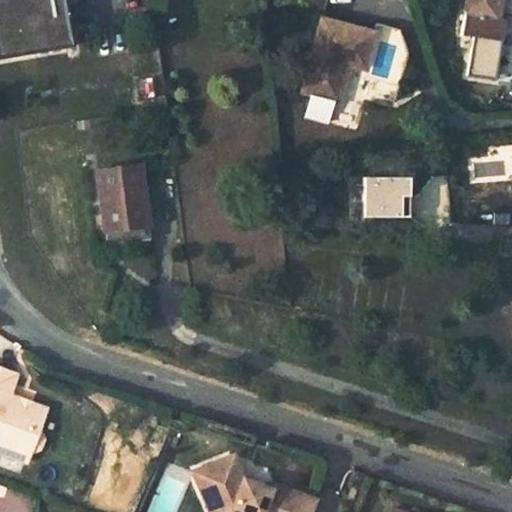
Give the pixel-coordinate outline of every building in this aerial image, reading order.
[(0,0),(0,61),(71,49),(62,0),(0,0)] [(472,51),(501,54),(506,17),(511,18),(511,0),(466,0),(465,14),(476,16),(472,51)] [(296,116),(332,125),(348,66),(364,70),(373,35),(321,21),(296,116)] [(81,122),(82,131),(92,130),(91,121),(81,122)] [(93,175),(102,235),(104,234),(143,231),(145,231),(137,169),(93,175)] [(357,177),(357,218),(404,218),(404,177),(357,177)] [(143,231),(104,234),(105,244),(144,239),(143,231)] [(0,451),(24,461),(27,452),(37,447),(40,438),(36,428),(43,408),(27,402),(26,405),(21,403),(22,400),(7,395),(15,374),(0,368),(0,451)] [(207,511),(225,511),(212,507),(200,476),(233,461),(229,453),(189,471),(207,511)] [(308,511),(313,501),(309,500),(270,484),(268,489),(242,479),(233,461),(200,476),(212,507),(225,511),(308,511)]
